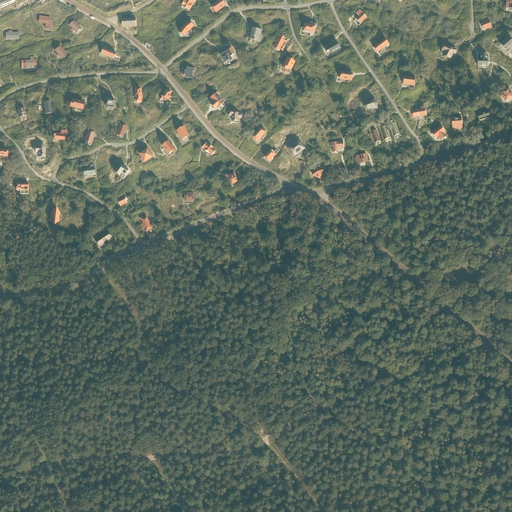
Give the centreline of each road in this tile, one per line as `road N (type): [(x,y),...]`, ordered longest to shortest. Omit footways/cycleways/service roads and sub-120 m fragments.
road 1 (unclassified): [(289,183),(118,255),(74,285),(0,293)]
road 2 (unclassified): [(289,183),(227,144),(125,34),(65,0)]
road 3 (unclassified): [(511,365),(315,195)]
road 4 (unclassified): [(511,130),(315,195)]
